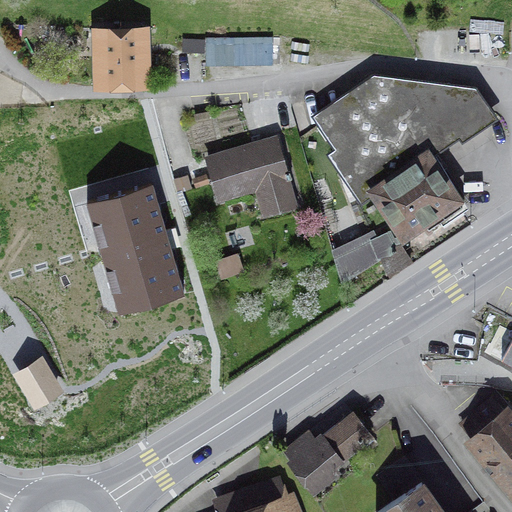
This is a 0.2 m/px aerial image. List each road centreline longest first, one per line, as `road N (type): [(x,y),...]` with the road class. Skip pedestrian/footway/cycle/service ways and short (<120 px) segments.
road 1 (residential): [(511,88),(373,65),(246,84),(90,93),(27,77),(0,51)]
road 2 (secondary): [(511,240),(102,508)]
